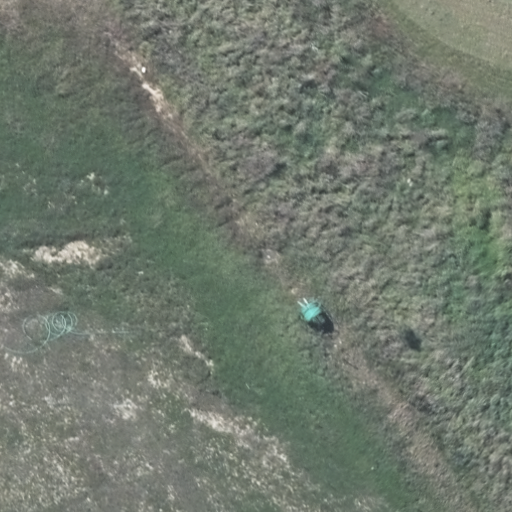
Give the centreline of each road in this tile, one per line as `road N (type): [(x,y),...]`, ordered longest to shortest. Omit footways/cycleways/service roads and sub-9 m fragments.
road 1 (unknown): [(0,447),(219,366)]
road 2 (unknown): [(290,511),(219,366)]
